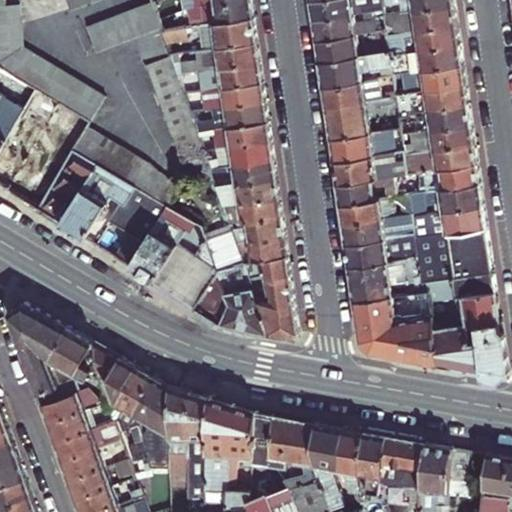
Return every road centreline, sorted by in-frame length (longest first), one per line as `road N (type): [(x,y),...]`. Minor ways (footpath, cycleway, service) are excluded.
road 1 (residential): [(281,0),(338,379)]
road 2 (primary): [(338,379),(182,343),(3,243)]
road 3 (residential): [(511,179),(487,0)]
road 4 (residential): [(0,342),(61,511)]
road 5 (primary): [(511,409),(338,379)]
